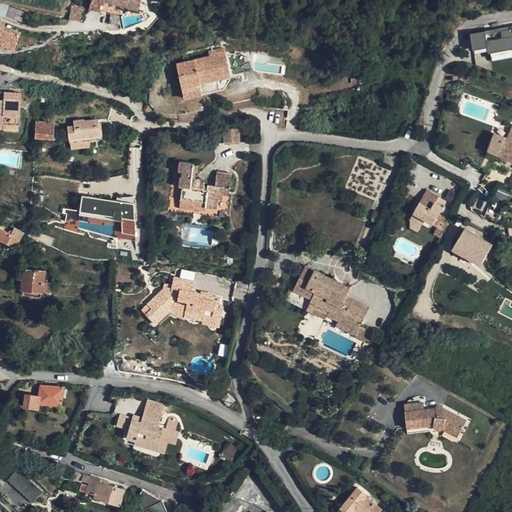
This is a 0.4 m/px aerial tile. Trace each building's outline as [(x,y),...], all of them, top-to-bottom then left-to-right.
[(100,11),(102,1),(98,0),(91,0),(89,8),(100,11)] [(98,0),(102,1),(122,5),(121,7),(138,11),(140,0),(98,0)] [(29,24),(32,14),(8,6),(5,15),(29,24)] [(0,20),(0,44),(14,49),(20,32),(3,26),(4,22),(0,20)] [(485,32),(470,34),(473,48),(487,46),(488,54),(511,49),(511,26),(510,27),(510,29),(501,31),(502,38),(487,41),(485,32)] [(0,50),(13,55),(14,49),(0,44),(0,50)] [(208,56),(176,62),(183,100),(202,97),(199,85),(230,79),(224,47),(207,50),(208,56)] [(0,122),(4,123),(15,124),(16,110),(21,110),(22,92),(4,90),(3,99),(0,98),(0,122)] [(68,126),(70,142),(89,139),(102,137),(100,122),(99,122),(95,122),(95,119),(85,120),(85,119),(74,120),(75,125),(68,126)] [(50,124),(50,122),(37,121),(35,137),(53,138),(53,124),(50,124)] [(511,126),(507,138),(497,155),(511,160),(511,126)] [(222,130),(224,143),(240,141),(239,129),(222,130)] [(492,153),(500,135),(494,133),(487,150),(492,153)] [(507,138),(500,135),(492,153),(497,155),(507,138)] [(90,146),(89,139),(70,142),(71,148),(90,146)] [(206,200),(205,207),(217,209),(218,199),(222,199),(223,195),(230,195),(232,173),(217,171),(215,186),(204,185),(204,179),(194,178),(195,171),(197,171),(198,165),(193,164),(194,162),(179,160),(178,172),(183,172),(182,177),(180,176),(179,187),(182,187),(180,198),(206,200)] [(427,189),(420,202),(431,208),(435,202),(438,196),(427,189)] [(132,239),(136,203),(81,197),(79,217),(119,221),(117,238),(132,239)] [(204,211),(205,207),(206,200),(180,198),(179,208),(204,211)] [(443,207),(435,202),(431,208),(420,202),(414,213),(425,219),(438,227),(435,234),(441,237),(445,231),(450,220),(439,214),(443,207)] [(422,225),(425,219),(414,213),(411,219),(422,225)] [(456,237),(459,239),(472,246),(471,249),(478,253),(486,240),(462,226),(456,237)] [(0,227),(0,239),(15,248),(20,239),(23,233),(14,228),(11,233),(0,227)] [(472,246),(459,239),(453,249),(464,255),(463,258),(480,268),(486,257),(478,253),(471,249),(472,246)] [(486,240),(478,253),(486,257),(493,244),(486,240)] [(49,293),(51,283),(43,282),(44,271),(20,267),(17,288),(41,292),(49,293)] [(351,290),(345,286),(343,290),(335,286),(337,283),(305,267),(294,291),(311,300),(310,302),(329,311),(327,316),(339,322),(343,314),(362,323),(369,309),(347,297),(351,290)] [(211,322),(216,300),(212,299),(200,296),(201,293),(193,291),(195,281),(174,277),(172,287),(168,286),(165,289),(166,291),(153,302),(158,307),(152,313),(160,321),(174,308),(175,302),(178,300),(187,302),(186,305),(185,310),(184,316),(203,320),(211,322)] [(40,297),(41,292),(17,288),(21,294),(40,297)] [(201,291),(201,293),(200,296),(212,299),(213,293),(201,291)] [(219,327),(223,306),(219,305),(220,301),(216,300),(211,322),(211,325),(219,327)] [(186,305),(175,302),(174,308),(185,310),(186,305)] [(361,324),(362,323),(343,314),(339,322),(337,327),(355,336),(356,335),(361,324)] [(366,344),(370,338),(374,331),(361,324),(356,335),(366,344)] [(379,333),(374,331),(370,338),(374,341),(379,333)] [(80,363),(81,350),(73,349),(72,363),(80,363)] [(40,390),(40,396),(39,403),(60,405),(64,387),(40,385),(40,390)] [(221,399),(229,407),(239,398),(231,390),(221,399)] [(39,403),(40,396),(36,395),(26,394),(24,406),(38,408),(39,406),(39,403)] [(145,408),(143,417),(141,422),(131,420),(132,418),(120,414),(117,425),(129,429),(126,437),(135,440),(135,443),(157,450),(164,427),(158,426),(162,413),(145,408)] [(437,410),(437,408),(406,412),(407,426),(408,433),(432,431),(443,429),(444,429),(458,436),(467,420),(444,408),(444,409),(437,410)] [(169,418),(166,428),(175,430),(178,421),(178,420),(176,418),(175,417),(173,417),(171,416),(169,418)] [(157,450),(164,452),(168,441),(176,444),(179,432),(175,430),(166,428),(164,427),(157,450)] [(41,491),(16,470),(7,481),(31,502),(41,491)] [(88,483),(90,476),(84,474),(82,481),(88,483)] [(125,489),(108,483),(92,479),(90,486),(82,483),(80,490),(94,494),(93,497),(121,506),(125,489)] [(358,487),(341,508),(345,511),(379,511),(382,509),(366,496),(367,494),(358,487)] [(132,506),(143,509),(162,501),(149,493),(132,506)] [(0,511),(16,511),(0,497),(0,511)] [(204,503),(186,497),(183,505),(201,510),(204,503)] [(167,511),(162,501),(143,509),(143,511),(167,511)]
